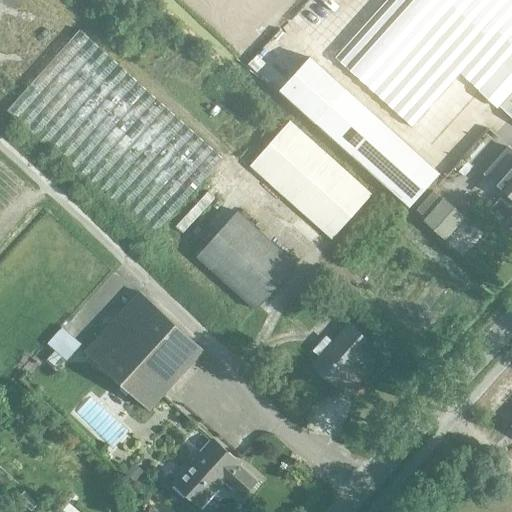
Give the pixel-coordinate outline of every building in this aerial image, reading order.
[(511,0),(388,0),(337,58),(432,144),(464,108),(482,125),(499,106),(511,117),(511,0)] [(151,239),(223,158),(80,29),(7,111),(151,239)] [(310,56),(280,88),(315,121),(409,206),(439,174),(345,88),(310,56)] [(250,166),(255,171),(331,240),(371,194),(290,121),(250,166)] [(511,149),(509,147),(485,175),(506,194),(492,209),(492,211),(503,221),(506,221),(511,213),(511,149)] [(433,191),(416,210),(425,218),(442,199),(433,191)] [(445,239),(463,218),(443,199),(424,220),(445,239)] [(196,257),(255,309),(256,310),(298,264),(239,210),(196,257)] [(138,292),(84,351),(148,409),(201,350),(138,292)] [(68,357),(82,341),(63,324),(49,341),(68,357)] [(335,386),(372,345),(349,324),(332,344),(326,338),(314,350),(321,356),(312,366),(335,386)] [(240,462),(213,438),(173,482),(200,507),(224,480),(243,497),(258,481),(238,464),(240,462)] [(143,473),(151,463),(142,454),(133,464),(143,473)] [(15,504),(25,493),(14,482),(4,493),(15,504)]
